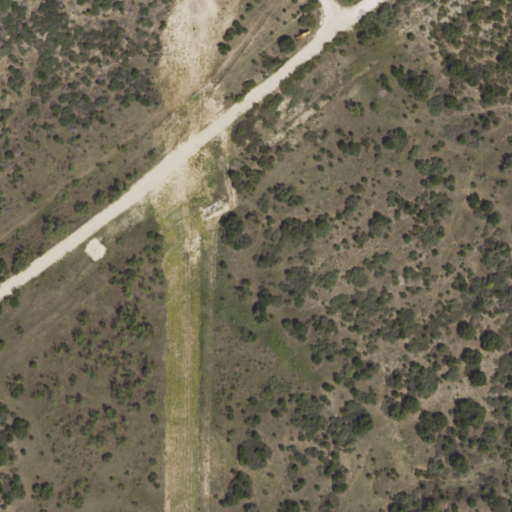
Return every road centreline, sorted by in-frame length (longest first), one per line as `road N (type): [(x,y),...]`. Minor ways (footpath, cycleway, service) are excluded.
road 1 (track): [(0,294),(57,251),(102,240),(132,266),(163,336),(177,511)]
road 2 (track): [(379,0),(117,205),(102,240)]
